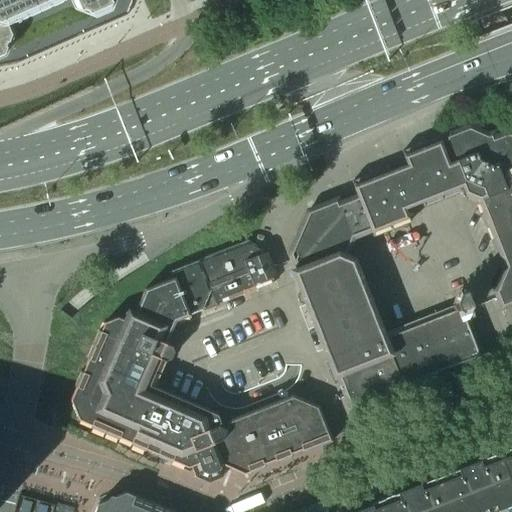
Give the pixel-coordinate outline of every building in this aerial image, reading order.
[(0,0),(0,55),(4,54),(11,34),(6,22),(14,18),(15,21),(63,0),(72,0),(75,6),(95,14),(109,8),(112,0),(0,0)] [(485,358),(473,327),(467,313),(468,312),(472,304),(470,300),(467,290),(460,293),(456,301),(457,304),(382,333),(353,260),(345,256),(353,239),(371,232),(372,235),(409,221),(404,208),(420,201),(422,205),(459,190),(458,188),(461,187),(466,199),(473,203),(480,200),(483,206),(479,207),(502,266),(491,291),(499,311),(511,305),(511,131),(507,129),(494,134),(493,130),(487,132),(469,124),(440,135),(441,137),(402,153),(407,166),(390,172),(389,169),(351,183),(356,196),(340,202),(339,199),(307,211),(288,255),(307,304),(321,339),(327,355),(326,356),(346,407),(366,415),(390,405),(386,397),(485,358)] [(216,305),(274,282),(269,268),(272,266),(269,260),(266,262),(260,246),(247,241),(169,271),(172,278),(144,289),(133,314),(125,310),(121,319),(117,317),(103,322),(100,331),(98,330),(86,358),(88,359),(82,372),(80,371),(73,386),(76,387),(70,400),(70,401),(67,403),(71,412),(74,411),(78,419),(91,425),(90,427),(118,439),(119,437),(130,442),(129,444),(144,451),(145,449),(157,454),(156,456),(171,462),(172,460),(187,467),(190,466),(194,477),(208,483),(222,478),(227,466),(236,470),(300,445),(303,453),(332,441),(318,406),(292,395),(229,420),(150,385),(161,359),(165,361),(170,359),(173,352),(171,346),(165,343),(175,321),(201,310),(201,312),(216,307),(216,305)] [(511,511),(511,446),(500,452),(369,503),(370,505),(363,508),(362,507),(348,511),(511,511)] [(0,511),(82,511),(83,511),(0,487),(0,511)] [(173,511),(125,492),(97,504),(93,511),(173,511)]
